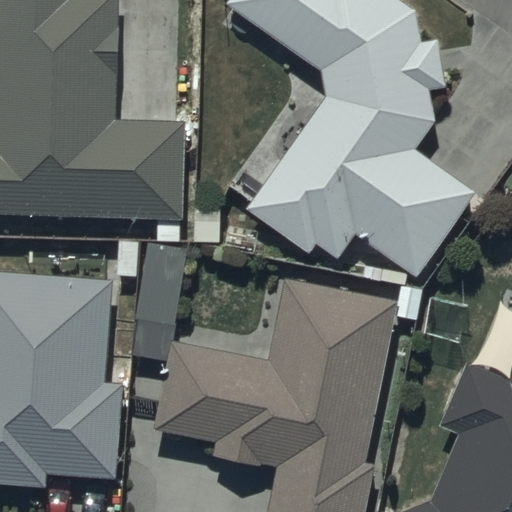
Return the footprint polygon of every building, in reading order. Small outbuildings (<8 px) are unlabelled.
[(0,0),(0,219),(188,225),(192,123),(117,121),(120,0),(0,0)] [(237,0),(230,11),(324,76),(329,102),(251,212),(313,255),(321,244),(340,258),(358,232),(421,276),(478,195),(419,153),(441,123),(436,96),(451,94),(442,43),(426,46),(421,16),(398,0),(237,0)] [(117,285),(0,276),(0,475),(48,479),(48,467),(120,472),(126,389),(109,388),(117,285)] [(273,364),(179,345),(163,423),(221,435),(218,448),(264,458),(265,455),(283,458),(271,511),(367,511),(380,455),(372,453),(403,306),(291,282),(273,364)] [(511,511),(511,387),(473,371),(453,420),(466,426),(438,495),(401,510),(401,511),(511,511)]
